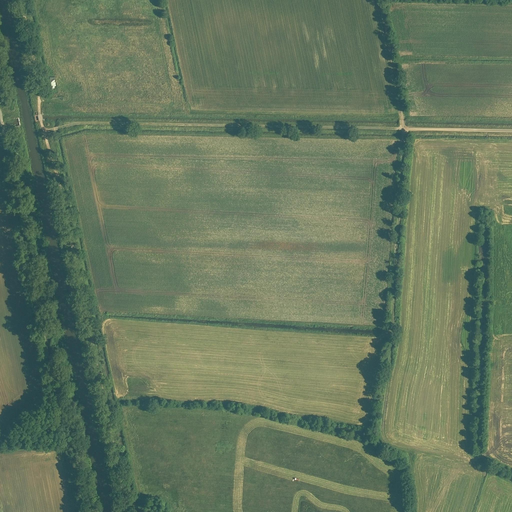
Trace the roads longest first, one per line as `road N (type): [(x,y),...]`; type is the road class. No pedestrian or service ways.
road 1 (track): [(377,0),(404,128),(384,440),(511,479)]
road 2 (track): [(81,511),(0,113)]
road 3 (track): [(404,128),(78,123),(45,132)]
